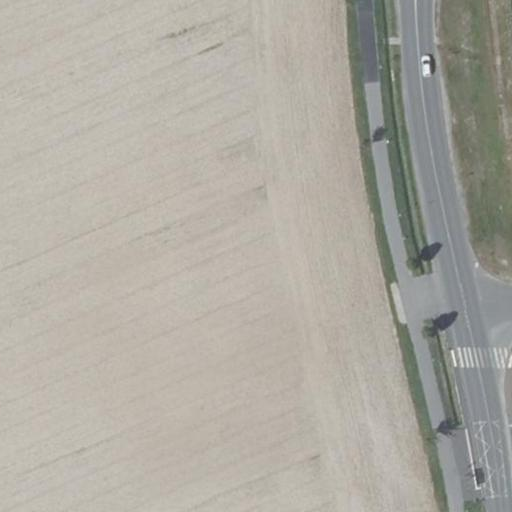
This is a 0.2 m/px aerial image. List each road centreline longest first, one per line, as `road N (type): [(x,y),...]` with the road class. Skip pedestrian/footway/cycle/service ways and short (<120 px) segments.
road 1 (tertiary): [(407,0),(434,210),(455,269)]
road 2 (tertiary): [(455,269),(424,0)]
road 3 (tertiary): [(464,304),(500,511)]
